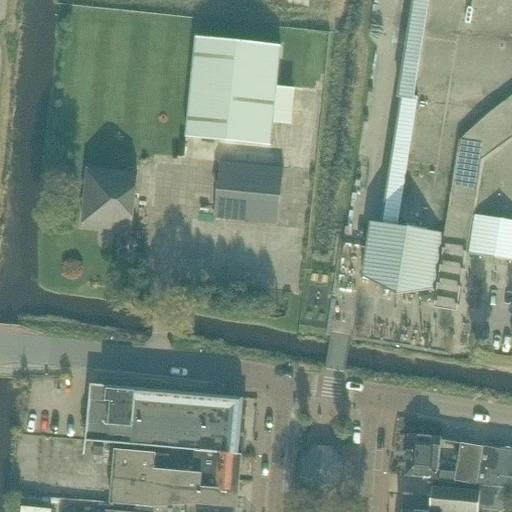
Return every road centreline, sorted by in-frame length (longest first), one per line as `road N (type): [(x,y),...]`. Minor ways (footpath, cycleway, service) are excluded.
road 1 (residential): [(284,380),(56,354)]
road 2 (residential): [(511,418),(375,395)]
road 3 (residential): [(284,380),(272,511)]
